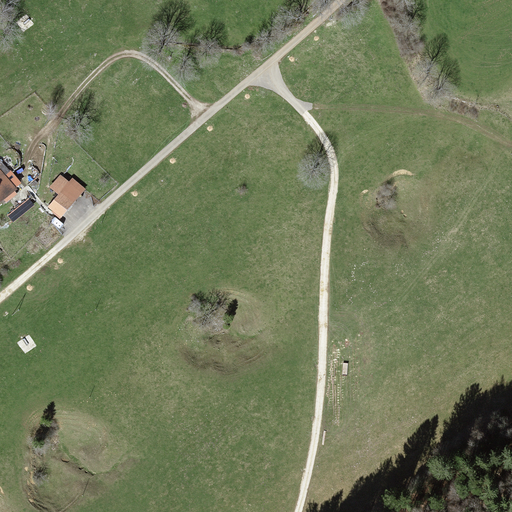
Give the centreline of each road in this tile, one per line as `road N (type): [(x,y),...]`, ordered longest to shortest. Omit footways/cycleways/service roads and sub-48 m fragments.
road 1 (track): [(260,71),(301,106),(333,161),(323,373),(296,511)]
road 2 (track): [(0,297),(342,0)]
road 3 (track): [(301,106),(436,115),(511,147)]
